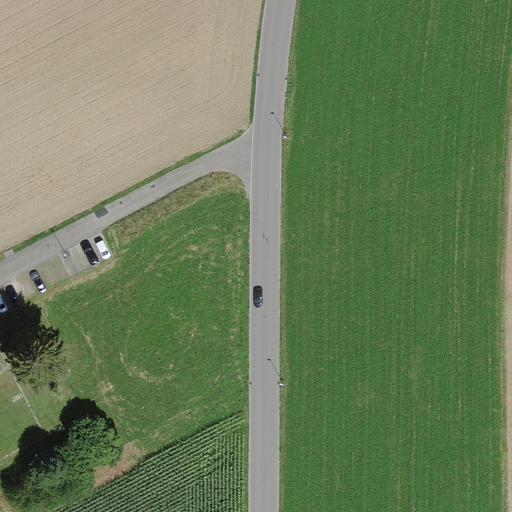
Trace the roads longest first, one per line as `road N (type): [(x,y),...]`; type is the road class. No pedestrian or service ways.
road 1 (unclassified): [(262,511),(265,155)]
road 2 (residential): [(0,268),(233,154),(265,155)]
road 3 (unclassified): [(265,155),(281,0)]
